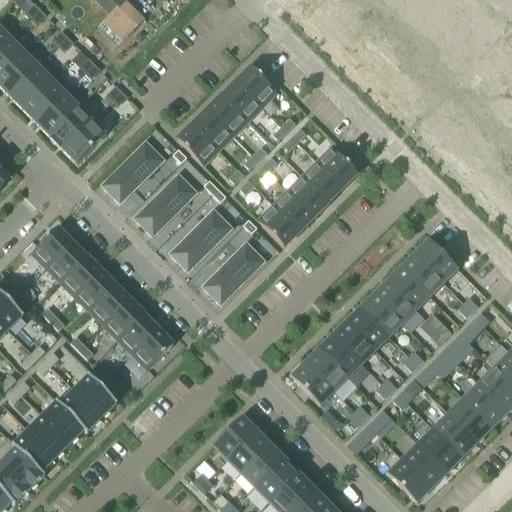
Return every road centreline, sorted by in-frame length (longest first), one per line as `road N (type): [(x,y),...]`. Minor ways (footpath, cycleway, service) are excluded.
road 1 (residential): [(420,179),(237,362)]
road 2 (residential): [(54,181),(237,362)]
road 3 (residential): [(250,5),(420,179)]
road 4 (residential): [(237,362),(86,511)]
road 5 (residential): [(237,362),(384,511)]
road 6 (residential): [(420,179),(511,270)]
